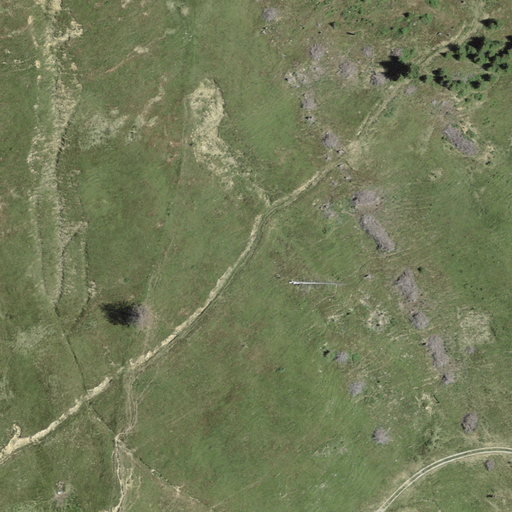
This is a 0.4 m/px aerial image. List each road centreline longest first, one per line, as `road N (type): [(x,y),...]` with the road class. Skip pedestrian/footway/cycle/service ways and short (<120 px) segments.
road 1 (track): [(0,461),(51,433),(206,311),(255,246),(270,211),(344,157),(389,95),(467,34),(479,0)]
road 2 (track): [(511,452),(463,453),(416,477),(381,511)]
